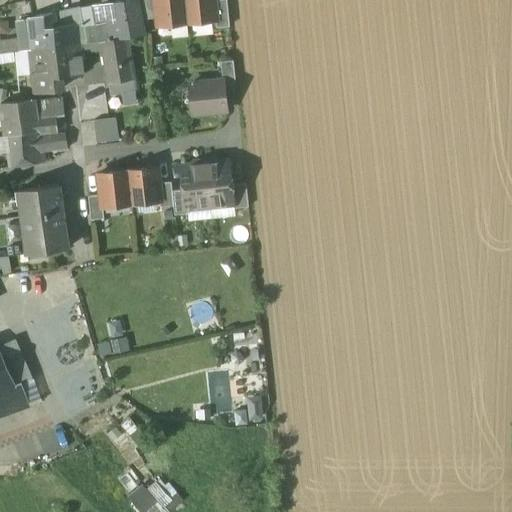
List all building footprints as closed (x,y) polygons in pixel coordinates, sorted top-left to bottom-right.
[(137,0),(133,0),(107,5),(110,21),(95,24),(97,41),(101,40),(126,37),(144,34),(137,0)] [(142,0),(144,19),(156,18),(154,0),(142,0)] [(157,26),(187,22),(184,0),(154,0),(156,18),(157,26)] [(184,0),(187,22),(215,19),(216,19),(214,0),(184,0)] [(215,19),(216,27),(229,26),(226,0),(214,0),(216,19),(215,19)] [(92,7),(95,24),(110,21),(107,5),(92,7)] [(85,42),(97,41),(95,24),(92,7),(80,9),(85,40),(85,42)] [(79,8),(53,13),(55,28),(76,25),(78,43),(85,42),(85,40),(80,9),(79,8)] [(56,46),(78,43),(76,25),(55,28),(53,13),(29,18),(32,50),(56,46)] [(18,21),(22,51),(29,50),(32,50),(29,18),(18,21)] [(103,50),(105,66),(130,62),(126,37),(101,40),(103,50)] [(78,43),(79,52),(103,50),(101,40),(97,41),(85,42),(78,43)] [(78,43),(56,46),(60,78),(82,76),(79,52),(78,43)] [(61,89),(60,78),(56,46),(32,50),(29,50),(34,92),(61,89)] [(222,80),(223,85),(235,84),(232,60),(220,61),(222,80)] [(134,91),(130,62),(105,66),(110,95),(134,91)] [(189,83),(192,113),(226,110),(223,85),(222,80),(189,83)] [(0,103),(5,136),(39,131),(37,119),(35,99),(0,103)] [(39,106),(41,119),(63,116),(62,110),(58,110),(58,104),(39,106)] [(64,123),(63,116),(41,119),(37,119),(39,131),(39,133),(57,131),(56,124),(64,123)] [(93,122),(96,143),(117,140),(115,120),(93,122)] [(39,133),(39,131),(5,136),(4,137),(8,168),(44,162),(42,151),(39,136),(40,136),(39,133)] [(39,136),(42,151),(66,148),(64,134),(43,136),(43,135),(40,136),(39,136)] [(229,160),(205,163),(210,206),(232,204),(233,204),(231,184),(229,160)] [(187,209),(210,206),(205,163),(181,165),(183,190),(186,209),(187,209)] [(157,167),(127,171),(131,204),(159,201),(161,201),(159,183),(157,167)] [(102,207),(131,204),(127,171),(97,174),(99,195),(101,207),(102,207)] [(183,190),(172,191),(170,182),(159,183),(161,201),(159,201),(160,207),(173,206),(174,215),(187,213),(187,209),(186,209),(183,190)] [(232,204),(233,208),(248,207),(246,183),(231,184),(233,204),(232,204)] [(20,204),(22,217),(61,211),(58,184),(20,190),(22,204),(20,204)] [(87,196),(90,220),(103,218),(102,207),(101,207),(99,195),(87,196)] [(67,249),(61,211),(22,217),(27,253),(46,250),(46,251),(67,249)] [(14,340),(0,346),(0,350),(15,384),(21,382),(21,383),(31,379),(14,340)] [(0,390),(15,385),(15,384),(0,350),(0,390)] [(21,383),(29,405),(39,401),(31,379),(21,383)] [(29,405),(21,383),(21,382),(15,384),(15,385),(0,390),(0,404),(3,412),(4,414),(29,405)] [(143,482),(128,494),(142,511),(170,511),(184,501),(163,475),(147,487),(143,482)]
